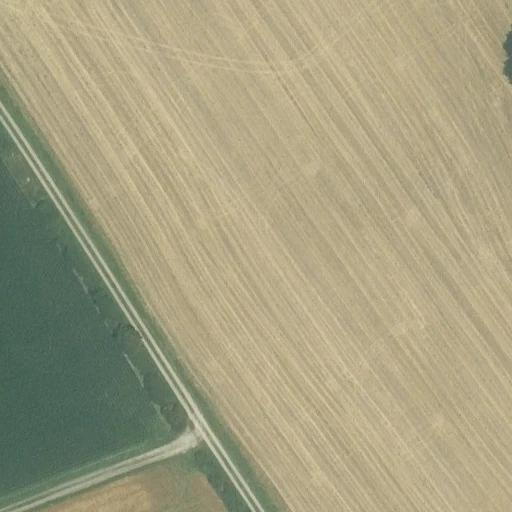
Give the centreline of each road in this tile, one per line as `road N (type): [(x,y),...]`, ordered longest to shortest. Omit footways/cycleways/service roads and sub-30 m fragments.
road 1 (track): [(0,110),(262,511)]
road 2 (track): [(206,434),(14,511)]
